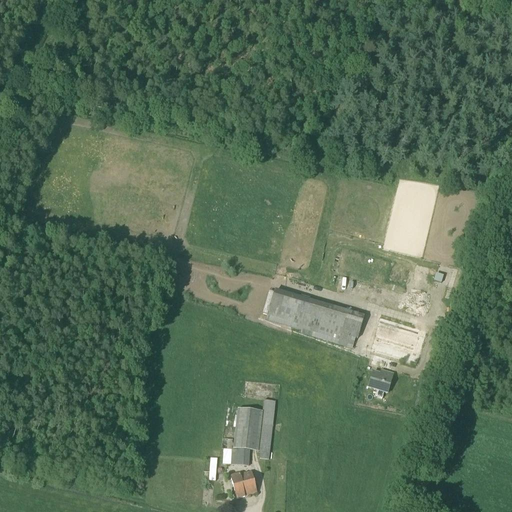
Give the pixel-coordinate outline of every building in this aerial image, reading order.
[(454,220),(457,210),(449,208),(446,218),(454,220)] [(312,277),(311,282),(319,285),(321,280),(312,277)] [(414,306),(417,290),(402,288),(399,304),(414,306)] [(266,320),(353,345),(361,318),(274,292),(266,320)] [(370,354),(416,367),(425,332),(380,319),(370,354)] [(368,388),(386,394),(392,376),(384,373),(383,376),(373,373),(368,388)] [(263,402),(262,408),(257,454),(259,454),(259,460),(268,461),(269,455),(275,403),(263,402)] [(231,452),(249,454),(257,454),(262,408),(236,405),(233,430),(231,452)] [(221,450),(223,451),(231,452),(233,430),(223,429),(221,450)] [(231,452),(223,451),(222,466),(248,468),(249,454),(231,452)] [(208,482),(215,483),(217,460),(210,460),(208,482)] [(230,478),(236,500),(244,498),(244,497),(256,494),(251,473),(240,476),(239,475),(230,478)]
